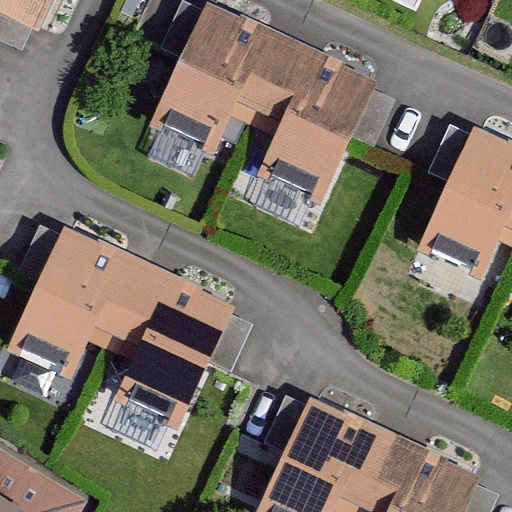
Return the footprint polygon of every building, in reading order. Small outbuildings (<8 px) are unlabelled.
[(0,0),(0,13),(53,39),(72,0),(0,0)] [(275,57),(192,21),(143,132),(205,158),(219,125),(241,135),(275,57)] [(365,96),(275,57),(241,135),(270,147),(255,181),(316,208),(365,96)] [(511,251),(511,163),(461,141),(412,252),(474,279),(488,245),(511,255),(511,251)] [(141,278),(57,241),(9,352),(70,379),(85,346),(107,356),(141,278)] [(230,316),(141,278),(107,356),(135,368),(121,402),(182,428),(230,316)] [(354,511),(381,452),(297,416),(255,511),(354,511)] [(460,511),(470,491),(381,452),(354,511),(460,511)] [(0,511),(28,511),(0,496),(0,511)]
